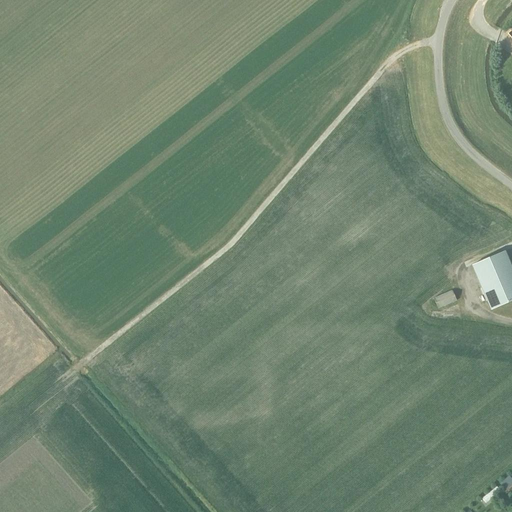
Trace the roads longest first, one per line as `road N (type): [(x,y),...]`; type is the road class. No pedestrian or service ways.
road 1 (track): [(77,367),(234,238),(392,58),(408,46),(437,43)]
road 2 (unclassified): [(511,186),(465,149),(441,103),(437,43),(449,0)]
